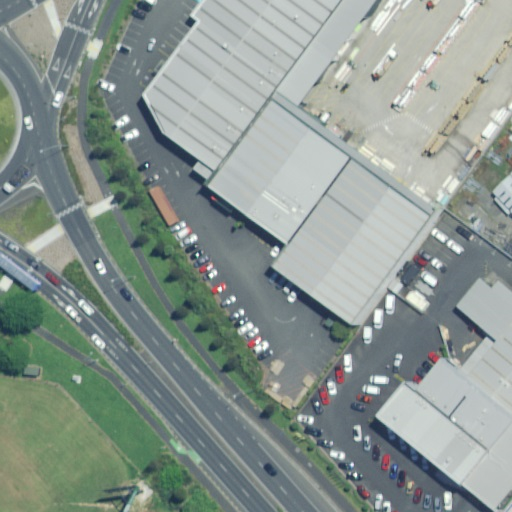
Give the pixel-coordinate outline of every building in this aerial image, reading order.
[(211,0),(201,14),(208,20),(153,93),(173,129),(222,166),(347,0),(211,0)] [(351,0),(216,184),(295,241),(279,263),(361,322),(445,207),(305,105),(381,0),(351,0)] [(511,171),(487,194),(511,221),(511,171)] [(511,301),(493,286),(487,294),(472,282),(450,309),(493,343),(486,351),(477,344),(451,377),(439,367),(412,401),(400,391),(375,423),(477,504),(487,511),(494,511),(511,490),(511,301)] [(292,358),(266,335),(252,350),(278,373),(292,358)] [(26,374),(41,376),(42,367),(27,365),(26,374)]
